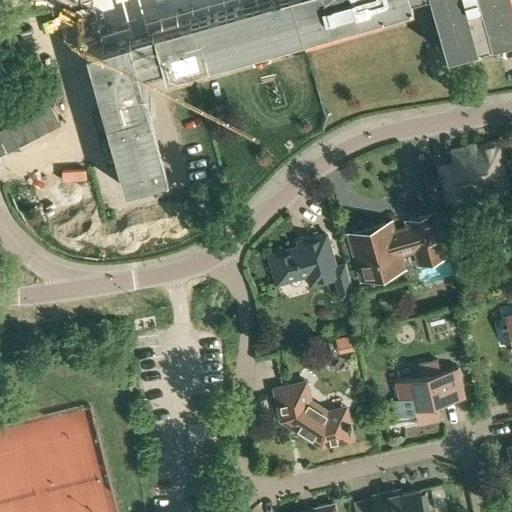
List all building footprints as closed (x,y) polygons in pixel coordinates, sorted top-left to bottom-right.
[(88,0),(102,46),(85,51),(124,189),(166,177),(137,73),(163,66),(165,75),(412,4),(410,0),(433,0),(449,55),(511,36),(511,0),(266,0),(265,1),(264,0),(88,0)] [(456,164),(440,167),(446,201),(470,197),(468,183),(484,180),(485,185),(486,189),(489,192),(493,194),(498,194),(501,192),(505,189),(506,185),(507,181),(500,142),(497,142),(495,141),(487,142),(485,144),(453,149),(456,164)] [(408,231),(395,235),(391,219),(347,232),(361,280),(404,268),(401,255),(414,252),(418,264),(446,257),(433,212),(405,220),(408,231)] [(345,262),(335,265),(326,233),(298,241),(299,246),(269,254),(277,282),(307,274),(310,284),(335,277),(341,297),(354,293),(345,262)] [(511,257),(491,263),(497,283),(511,279),(511,257)] [(461,283),(452,285),(458,303),(466,301),(461,283)] [(467,352),(460,353),(462,364),(469,363),(467,352)] [(415,413),(418,424),(439,419),(436,403),(464,397),(458,366),(440,370),(437,359),(418,363),(421,375),(395,380),(399,398),(391,400),(395,417),(415,413)] [(346,406),(328,410),(327,410),(310,399),(306,381),(274,388),(281,419),(321,445),(353,438),(346,406)] [(399,489),(372,495),(375,511),(423,511),(419,490),(400,494),(399,489)]
